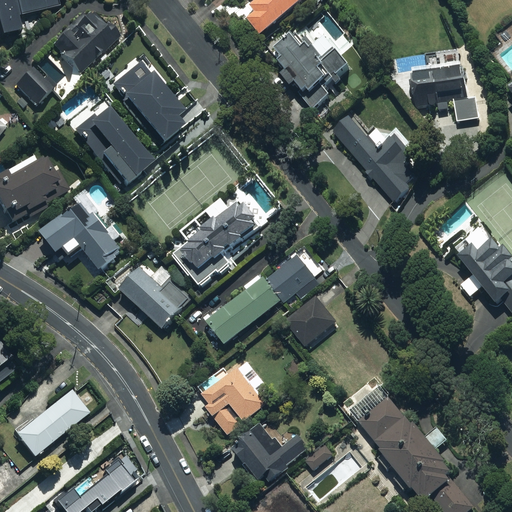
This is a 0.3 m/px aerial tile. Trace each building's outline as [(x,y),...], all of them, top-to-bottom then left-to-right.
[(0,0),(0,11),(5,33),(25,29),(21,14),(63,4),(61,0),(0,0)] [(252,0),(255,3),(249,8),(254,14),(246,20),(259,36),(300,3),(297,0),(252,0)] [(79,78),(119,38),(90,9),(50,49),(79,78)] [(345,70),(322,42),(305,56),(302,52),(299,55),(288,41),(272,54),(280,63),(276,66),(283,75),(278,79),(287,90),(291,86),(312,111),(328,99),(320,90),(345,70)] [(138,66),(110,88),(158,148),(179,131),(172,122),(179,116),(138,66)] [(55,86),(46,77),(41,81),(31,70),(13,87),(35,109),(52,93),(50,90),(55,86)] [(460,73),(409,80),(414,109),(465,101),(460,73)] [(21,97),(14,103),(23,113),(30,106),(21,97)] [(104,113),(95,120),(92,117),(73,132),(119,190),(148,168),(104,113)] [(358,133),(341,148),(380,192),(390,183),(392,186),(405,174),(402,170),(412,161),(393,139),(376,153),(358,133)] [(56,173),(49,176),(40,159),(9,177),(6,172),(0,175),(0,215),(4,214),(9,224),(67,192),(56,173)] [(61,264),(78,250),(98,273),(121,254),(79,204),(39,237),(61,264)] [(256,226),(238,205),(179,257),(197,278),(256,226)] [(493,309),(500,303),(511,318),(511,277),(482,241),(475,232),(454,249),(461,257),(455,262),(493,309)] [(300,303),(319,287),(296,258),(264,284),(259,277),(242,290),(246,294),(223,313),(221,310),(203,324),(224,349),(280,303),(283,307),(295,297),(300,303)] [(119,296),(161,333),(190,300),(168,280),(160,289),(140,272),(119,296)] [(338,328),(315,300),(291,320),(293,323),(286,329),(304,351),(310,346),(313,349),(338,328)] [(0,383),(13,373),(0,357),(0,383)] [(238,373),(236,371),(201,400),(208,409),(203,413),(211,422),(214,420),(228,437),(267,405),(261,398),(269,391),(247,365),(238,373)] [(87,416),(68,393),(31,424),(28,421),(16,432),(18,435),(13,439),(32,462),(87,416)] [(441,511),(469,511),(473,509),(447,479),(450,477),(441,467),(444,465),(434,454),(447,444),(435,430),(422,441),(388,399),(357,425),(375,447),(372,450),(417,504),(418,502),(422,507),(431,499),(441,511)] [(273,442),(258,426),(229,454),(242,468),(243,467),(259,483),(262,481),(268,486),(308,448),(297,436),(282,449),(274,441),(273,442)] [(333,457),(323,448),(306,464),(316,474),(333,457)] [(58,501),(66,511),(79,511),(85,508),(88,511),(97,511),(137,480),(120,458),(105,469),(109,474),(80,496),(74,488),(58,501)]
